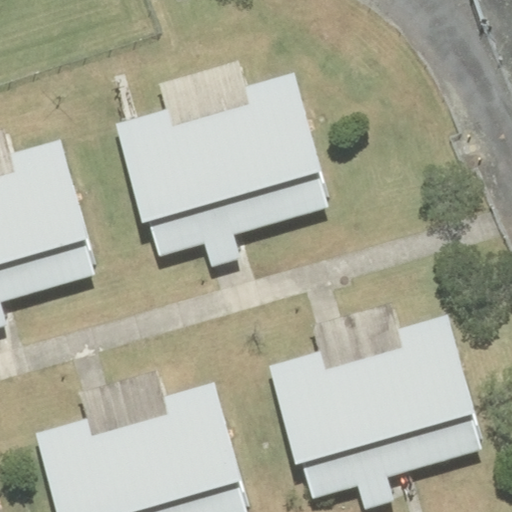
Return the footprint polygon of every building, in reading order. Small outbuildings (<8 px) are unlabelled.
[(130,123),(172,263),(215,250),(223,275),(260,264),(252,235),(345,208),(334,172),(341,170),(312,72),(259,88),(251,61),(175,84),(183,107),(130,123)] [(0,333),(21,327),(14,302),(109,275),(100,243),(109,241),(79,140),(27,155),(19,129),(0,134),(0,333)] [(281,364),(325,505),(369,492),(375,511),(383,511),(410,504),(402,478),(495,450),(483,413),(492,410),(462,314),(412,329),(404,303),(318,330),(324,351),(281,364)] [(49,432),(73,511),(261,511),(253,481),(260,479),(230,382),(180,397),(171,369),(91,393),(98,417),(49,432)] [(0,511),(19,511),(0,448),(0,511)]
